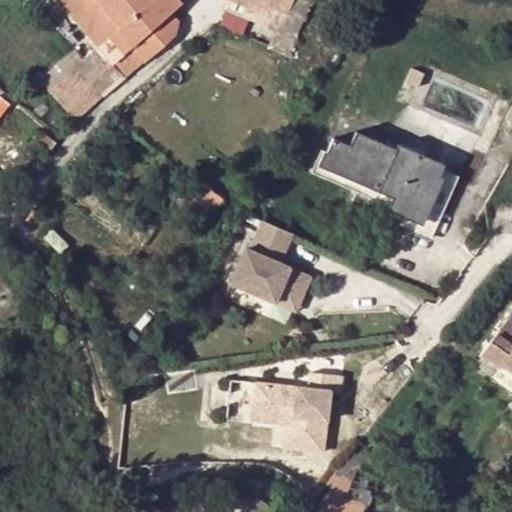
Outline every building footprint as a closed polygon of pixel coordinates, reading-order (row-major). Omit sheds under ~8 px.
[(90,5),(85,0),(58,0),(102,48),(116,35),(121,30),(95,1),(90,5)] [(85,0),(90,5),(95,1),(121,30),(116,35),(143,63),(173,35),(177,20),(170,13),(179,4),(175,0),(85,0)] [(291,0),(278,31),(214,1),(206,19),(213,23),(212,24),(271,50),(270,52),(286,58),(293,40),(302,22),(303,23),(312,0),(291,0)] [(215,0),(214,1),(278,31),(291,0),(215,0)] [(116,35),(102,48),(56,95),(80,122),(125,81),(143,63),(116,35)] [(0,115),(10,102),(0,94),(0,115)] [(429,238),(456,177),(356,133),(350,147),(333,140),(321,164),(394,198),(390,208),(419,221),(414,232),(429,238)] [(375,199),(390,208),(394,198),(321,164),(315,162),(312,170),(375,199)] [(390,208),(375,199),(369,211),(414,232),(419,221),(390,208)] [(282,290),(304,298),(312,279),(273,263),(276,255),(284,257),(293,236),(263,223),(250,253),(245,251),(231,287),(277,305),(282,290)] [(282,290),(277,305),(297,314),(304,298),(282,290)] [(511,319),(486,353),(504,367),(507,363),(511,367),(511,319)] [(310,373),(308,388),(255,383),(253,407),(263,407),(275,416),(294,418),(291,449),(324,452),(330,392),(340,392),(342,376),(310,373)] [(326,484),(331,488),(312,511),(362,511),(363,509),(334,501),(372,451),(359,443),(326,484)] [(368,511),(383,458),(372,451),(334,501),(363,509),(368,511)]
